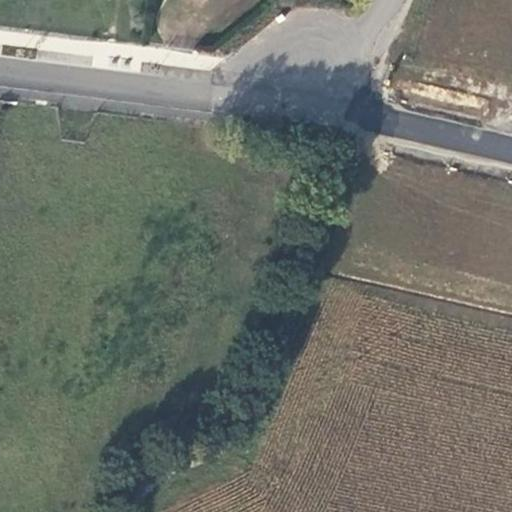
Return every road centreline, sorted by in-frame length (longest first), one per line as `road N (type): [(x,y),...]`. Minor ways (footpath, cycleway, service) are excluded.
road 1 (residential): [(0,70),(310,98)]
road 2 (residential): [(511,145),(310,98)]
road 3 (residential): [(310,98),(368,35),(387,0)]
